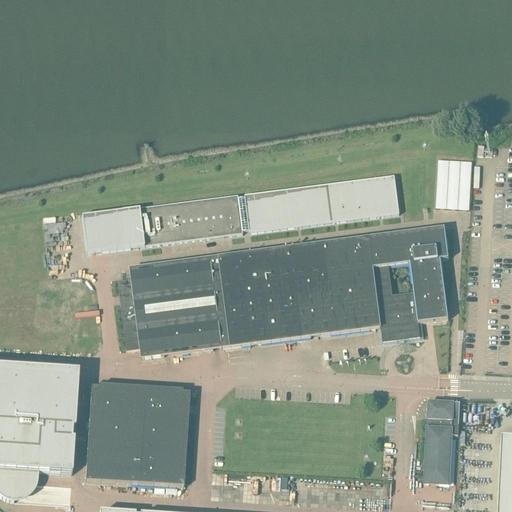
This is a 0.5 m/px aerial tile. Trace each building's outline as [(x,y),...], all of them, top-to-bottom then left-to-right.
[(438,162),(435,211),(469,213),(472,164),(438,162)] [(238,199),(81,219),(86,257),(243,237),(243,234),(249,234),(250,236),(399,217),(395,179),(245,198),(245,200),(239,201),(238,199)] [(448,261),(445,230),(444,230),(444,231),(369,240),(380,330),(381,330),(383,345),(420,340),(418,326),(448,322),(440,262),(448,261)] [(380,330),(369,240),(210,261),(222,351),(380,330)] [(222,351),(210,261),(130,271),(131,281),(118,283),(127,353),(140,352),(142,361),(222,351)] [(71,478),(74,443),(71,443),(72,432),(74,432),(78,375),(0,370),(0,499),(0,500),(3,502),(7,504),(10,505),(13,505),(15,474),(38,475),(71,478)] [(85,484),(134,487),(140,390),(99,387),(99,390),(91,390),(85,484)] [(140,390),(134,487),(183,490),(189,393),(140,390)] [(456,442),(451,441),(452,438),(458,438),(460,406),(453,405),(453,403),(444,402),(444,405),(428,404),(427,422),(429,422),(428,430),(427,430),(425,467),(423,467),(422,472),(425,472),(424,487),(448,488),(448,502),(452,502),(453,488),(454,488),(456,442)] [(511,511),(511,441),(502,441),(498,511),(511,511)] [(38,475),(15,474),(13,505),(17,504),(21,504),(25,502),(29,500),(31,498),(33,495),(36,491),(37,488),(38,475)]
